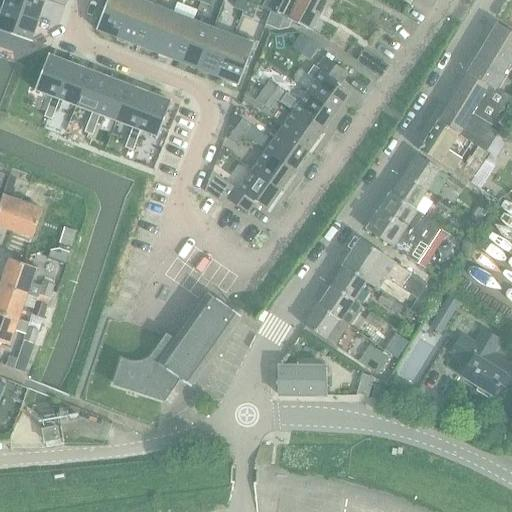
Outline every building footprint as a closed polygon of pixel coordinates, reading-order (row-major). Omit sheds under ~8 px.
[(6,0),(3,9),(38,21),(45,0),(43,0),(6,0)] [(131,0),(107,0),(96,30),(97,30),(117,37),(131,0)] [(150,0),(131,0),(117,37),(137,45),(152,6),(154,2),(150,0)] [(244,1),(242,0),(233,0),(231,7),(241,11),(244,1)] [(292,22),(312,31),(328,0),(283,0),(280,7),(267,0),(265,0),(261,8),(272,13),(284,18),(292,22)] [(247,2),(242,14),(253,19),(258,6),(247,2)] [(173,14),(157,53),(178,61),(193,22),(197,11),(177,3),(173,14)] [(157,53),(173,14),(152,6),(137,45),(157,53)] [(0,31),(20,39),(31,42),(31,41),(35,29),(38,21),(3,9),(0,17),(0,31)] [(272,13),(266,26),(280,31),(288,29),(292,22),(284,18),(272,13)] [(38,21),(35,29),(46,33),(49,25),(38,21)] [(193,22),(178,61),(198,69),(213,29),(193,22)] [(484,46),(467,73),(494,89),(498,82),(510,62),(511,59),(511,35),(496,26),(484,46)] [(198,69),(218,76),(233,37),(213,29),(198,69)] [(235,33),(233,37),(218,76),(238,84),(237,85),(238,85),(256,41),(235,33)] [(302,35),(293,49),(309,61),(319,47),(312,43),(302,35)] [(357,61),(382,79),(390,68),(365,50),(357,61)] [(48,56),(35,91),(36,91),(52,97),(56,98),(69,64),(54,58),(52,58),(49,57),(50,56),(48,56)] [(313,68),(307,76),(315,82),(308,92),(336,113),(351,93),(339,85),(347,74),(325,59),(317,70),(313,68)] [(69,64),(56,98),(60,100),(77,106),(90,72),(69,64)] [(90,72),(77,106),(93,112),(97,114),(110,80),(90,72)] [(467,73),(437,123),(470,144),(471,143),(486,152),(497,134),(489,129),(492,124),(482,117),(498,91),(494,89),(467,73)] [(110,80),(97,114),(101,115),(117,121),(130,87),(110,80)] [(270,81),(263,91),(272,97),(278,87),(270,81)] [(130,87),(117,121),(133,128),(137,129),(150,95),(130,87)] [(263,91),(256,101),(264,107),(270,112),(278,101),(271,97),(263,91)] [(280,104),(293,113),(322,133),(336,113),(308,92),(299,104),(286,95),(280,104)] [(150,95),(137,129),(141,131),(157,137),(158,138),(171,102),(170,102),(150,95)] [(51,100),(48,107),(56,110),(60,100),(56,98),(52,97),(51,100)] [(48,107),(44,117),(53,120),(55,113),(56,110),(48,107)] [(93,112),(89,122),(97,125),(101,115),(97,114),(93,112)] [(293,113),(280,132),(308,152),(322,133),(293,113)] [(236,129),(235,130),(244,136),(251,126),(242,120),(242,121),(233,115),(229,125),(236,129)] [(89,122),(85,132),(93,135),(97,125),(89,122)] [(470,144),(436,123),(419,151),(470,182),(476,173),(460,162),(470,144)] [(251,126),(244,136),(266,151),(291,169),(294,172),(308,152),(280,132),(273,142),(251,126)] [(130,134),(129,138),(137,141),(138,140),(141,131),(137,129),(133,128),(130,134)] [(244,136),(235,130),(228,140),(236,147),(244,136)] [(129,138),(125,148),(133,151),(136,144),(137,141),(129,138)] [(266,151),(252,171),(281,191),(294,172),(291,169),(266,151)] [(417,156),(404,176),(426,191),(439,171),(417,156)] [(281,191),(252,171),(238,191),(234,188),(216,175),(212,172),(204,193),(222,205),(226,199),(247,215),(255,204),(266,212),(281,191)] [(0,226),(13,231),(23,203),(13,200),(14,189),(13,187),(16,178),(10,176),(2,196),(0,202),(0,226)] [(404,176),(391,196),(413,210),(415,207),(421,198),(426,191),(404,176)] [(453,180),(449,187),(459,194),(463,187),(453,180)] [(511,193),(483,229),(511,251),(511,193)] [(413,210),(391,196),(389,195),(374,217),(366,231),(407,257),(417,265),(441,228),(413,210)] [(421,198),(415,207),(424,213),(430,204),(421,198)] [(440,200),(436,207),(446,214),(451,207),(440,200)] [(483,200),(476,211),(484,216),(491,205),(483,200)] [(23,203),(13,231),(32,238),(40,217),(42,211),(23,203)] [(71,247),(70,249),(76,251),(81,236),(80,236),(75,235),(76,232),(64,228),(59,244),(71,247)] [(359,241),(342,267),(366,282),(377,289),(384,279),(416,300),(426,285),(359,241)] [(48,258),(64,264),(69,253),(59,249),(50,251),(48,258)] [(9,259),(0,285),(26,295),(38,299),(40,295),(50,298),(52,293),(54,285),(43,282),(41,287),(31,284),(36,269),(9,259)] [(343,268),(330,287),(352,302),(365,282),(376,290),(377,289),(366,282),(342,267),(343,268)] [(434,283),(426,295),(435,300),(442,289),(434,283)] [(0,285),(0,313),(18,320),(21,310),(26,295),(0,285)] [(316,306),(347,326),(349,327),(362,308),(352,302),(330,287),(317,306),(316,306)] [(383,293),(377,302),(389,310),(390,308),(394,302),(394,301),(383,293)] [(114,385),(138,393),(138,392),(163,400),(178,379),(190,387),(240,317),(208,294),(174,343),(167,337),(151,359),(148,361),(144,363),(140,364),(136,365),(131,364),(127,363),(122,361),(114,385)] [(448,297),(428,329),(440,336),(460,304),(448,297)] [(32,315),(43,319),(45,311),(47,305),(36,301),(35,307),(32,314),(32,315)] [(394,302),(390,308),(398,314),(402,307),(394,302)] [(316,306),(303,326),(306,327),(325,340),(334,346),(343,333),(347,326),(316,306)] [(18,320),(0,313),(0,346),(1,343),(9,346),(14,331),(26,334),(24,340),(34,345),(39,331),(28,327),(29,324),(18,320)] [(370,314),(366,321),(377,329),(382,322),(370,314)] [(450,353),(469,364),(460,377),(478,388),(476,392),(488,400),(490,397),(492,397),(500,384),(504,387),(511,375),(511,368),(492,356),(500,341),(484,331),(475,345),(461,336),(450,353)] [(385,350),(398,359),(408,343),(396,334),(385,350)] [(361,336),(356,344),(363,349),(369,341),(361,336)] [(370,347),(359,363),(378,375),(389,359),(370,347)] [(10,356),(6,366),(13,369),(17,359),(12,357),(10,356)] [(394,374),(384,366),(374,382),(383,389),(394,374)] [(277,395),(325,396),(325,368),(278,367),(277,395)] [(356,394),(368,397),(374,378),(362,375),(356,394)] [(371,398),(388,403),(391,393),(374,388),(371,398)] [(43,431),(45,442),(59,440),(57,428),(43,431)]
